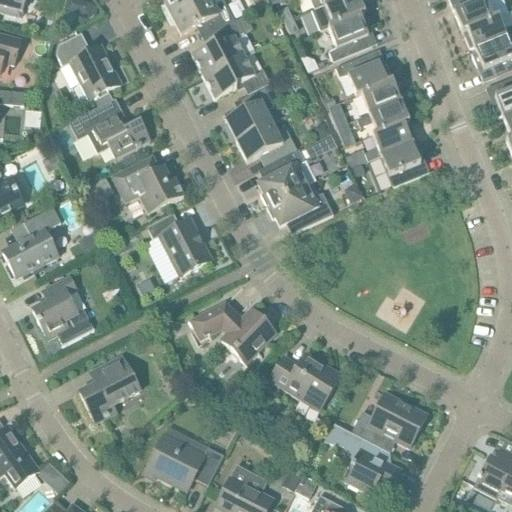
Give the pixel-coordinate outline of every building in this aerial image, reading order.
[(0,0),(0,15),(20,21),(25,0),(0,0)] [(160,0),(165,8),(161,10),(166,19),(203,0),(160,0)] [(203,0),(166,19),(171,28),(174,27),(181,38),(196,31),(201,41),(206,39),(214,35),(234,24),(223,3),(221,0),(203,0)] [(307,0),(313,13),(311,14),(311,15),(347,0),(307,0)] [(357,0),(347,0),(311,15),(319,35),(327,31),(364,16),(357,0)] [(447,0),(461,35),(498,21),(497,20),(493,22),(485,2),(487,0),(447,0)] [(82,17),(82,19),(90,20),(90,17),(96,19),(98,10),(92,8),(84,7),(82,17)] [(279,16),(284,27),(291,23),(286,12),(279,16)] [(364,16),(327,31),(336,52),(328,56),(332,66),(372,50),(366,36),(371,34),(366,22),(361,24),(359,19),(364,17),(364,16)] [(511,28),(502,32),(498,21),(461,35),(462,36),(467,34),(469,39),(464,41),(469,52),(473,51),(474,53),(511,38),(511,28)] [(213,48),(191,59),(203,81),(244,60),(234,42),(244,37),(237,23),(234,24),(214,35),(220,45),(213,49),(213,48)] [(291,23),(284,27),(289,38),(297,34),(291,23)] [(21,43),(0,37),(0,77),(3,66),(14,69),(21,43)] [(59,48),(56,58),(62,70),(64,69),(69,67),(79,86),(74,89),(84,107),(89,105),(93,102),(98,111),(113,103),(108,95),(109,94),(121,88),(101,49),(90,54),(81,37),(59,48)] [(476,56),(471,58),(476,69),(480,67),(483,74),(492,70),(496,81),(508,77),(511,74),(511,38),(475,53),(476,56)] [(374,55),(334,72),(338,82),(347,79),(355,100),(392,85),(392,84),(387,86),(385,82),(389,79),(385,68),(380,70),(374,55)] [(304,59),(301,61),(308,76),(317,72),(313,62),(304,59)] [(244,60),(203,81),(214,103),(236,92),(235,91),(242,88),(247,99),(264,90),(270,87),(263,73),(253,78),(244,60)] [(511,81),(510,82),(511,86),(511,93),(494,101),(497,107),(492,110),(497,121),(501,119),(502,122),(511,117),(511,81)] [(392,85),(355,100),(356,101),(361,99),(368,118),(400,105),(392,85)] [(238,117),(225,124),(236,145),(271,127),(265,114),(274,110),(264,90),(247,99),(240,103),(233,106),(238,117)] [(0,107),(10,109),(24,110),(25,97),(0,94),(0,107)] [(337,106),(334,100),(324,104),(326,111),(337,106)] [(98,111),(68,126),(77,144),(86,139),(95,157),(108,151),(115,163),(139,151),(150,145),(140,124),(129,130),(124,132),(118,121),(123,119),(115,102),(113,103),(98,111)] [(368,118),(357,123),(360,131),(364,130),(372,127),(376,138),(371,139),(371,140),(408,125),(400,105),(368,118)] [(511,141),(511,117),(502,122),(510,141),(505,143),(505,144),(511,141)] [(343,119),(332,124),(336,132),(346,127),(343,119)] [(376,151),(364,158),(367,165),(411,147),(410,144),(415,142),(410,131),(405,132),(403,128),(408,126),(408,125),(371,140),(376,151)] [(271,127),(236,145),(247,167),(259,160),(264,171),(273,166),(297,154),(287,135),(278,139),(271,127)] [(349,134),(346,127),(336,132),(338,139),(349,134)] [(331,139),(321,144),(326,154),(336,149),(331,139)] [(411,147),(367,165),(367,166),(380,161),(393,191),(424,179),(417,162),(422,159),(417,148),(413,150),(411,147)] [(269,182),(258,188),(262,197),(260,198),(266,211),(307,189),(297,169),(306,165),(300,154),(299,153),(297,154),(273,166),(264,171),(269,182)] [(351,158),(344,162),(349,173),(356,169),(351,158)] [(148,218),(167,209),(183,200),(174,182),(169,184),(162,170),(158,173),(152,160),(111,181),(125,206),(139,199),(148,218)] [(351,175),(356,184),(365,179),(361,170),(351,175)] [(0,220),(23,209),(9,182),(5,184),(0,175),(0,220)] [(361,199),(356,187),(349,191),(346,198),(350,205),(361,199)] [(307,189),(266,211),(272,223),(275,221),(279,231),(291,225),(297,236),(333,218),(326,205),(317,210),(307,189)] [(2,256),(16,283),(57,261),(44,235),(60,227),(52,211),(23,227),(30,241),(2,256)] [(24,220),(19,212),(11,216),(15,224),(24,220)] [(153,244),(159,241),(178,279),(179,281),(211,264),(190,224),(179,229),(173,217),(146,231),(153,244)] [(123,243),(108,251),(112,257),(126,249),(123,243)] [(112,274),(107,264),(100,268),(105,278),(112,274)] [(69,281),(47,292),(42,295),(48,306),(32,314),(47,343),(57,338),(62,349),(61,349),(62,350),(93,333),(93,332),(90,334),(80,315),(76,317),(65,297),(75,292),(69,281)] [(148,283),(137,289),(143,301),(154,295),(148,283)] [(225,307),(191,325),(200,343),(221,332),(227,337),(221,343),(246,369),(259,357),(257,355),(275,337),(251,313),(241,323),(225,307)] [(341,379),(329,372),(305,357),(298,369),(283,360),(269,383),(318,414),(341,379)] [(121,360),(96,374),(89,377),(95,388),(79,396),(94,427),(115,416),(111,409),(139,395),(121,360)] [(362,415),(351,436),(381,452),(389,456),(395,445),(409,452),(426,419),(384,397),(372,421),(362,415)] [(217,416),(214,423),(221,426),(225,419),(217,416)] [(0,479),(0,480),(4,477),(14,492),(39,474),(9,432),(6,434),(0,426),(0,479)] [(350,470),(351,471),(344,484),(371,499),(376,488),(389,494),(400,473),(376,461),(381,452),(333,427),(323,446),(360,454),(353,466),(352,466),(350,470)] [(163,440),(145,474),(143,478),(154,484),(156,480),(186,495),(192,482),(208,490),(223,459),(207,451),(202,460),(163,440)] [(479,482),(474,490),(495,501),(499,493),(511,499),(511,446),(506,456),(501,454),(495,464),(490,461),(480,479),(478,478),(477,481),(479,482)] [(250,479),(235,472),(215,510),(218,511),(267,511),(272,504),(260,498),(266,485),(251,477),(250,479)] [(289,473),(281,489),(294,495),(302,479),(289,473)] [(317,487),(304,480),(295,496),(309,503),(317,487)] [(344,511),(319,499),(312,511),(344,511)] [(73,511),(72,511),(71,511),(64,511),(55,503),(47,511),(73,511)]
